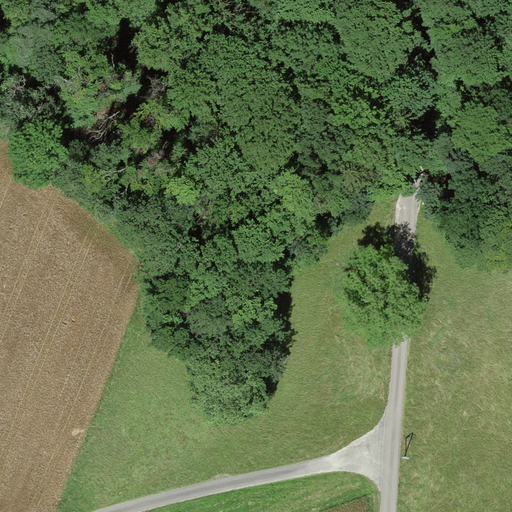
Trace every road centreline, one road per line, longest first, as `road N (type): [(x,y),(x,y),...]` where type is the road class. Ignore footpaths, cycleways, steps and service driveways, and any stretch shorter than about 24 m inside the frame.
road 1 (unclassified): [(387,511),(417,190),(414,71),(398,0)]
road 2 (track): [(117,511),(195,490),(390,458)]
